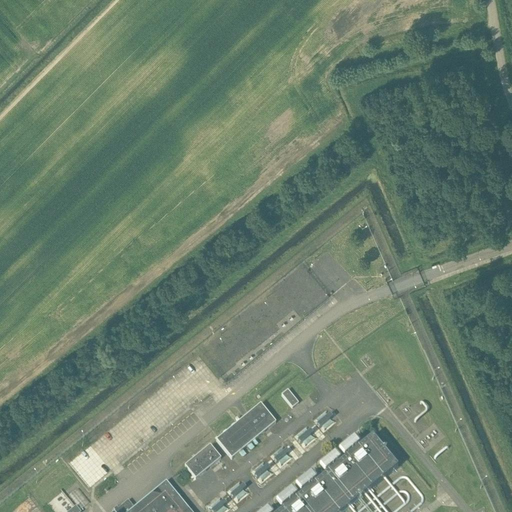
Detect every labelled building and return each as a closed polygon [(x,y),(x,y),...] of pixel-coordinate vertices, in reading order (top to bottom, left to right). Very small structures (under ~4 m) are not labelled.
[(282,396),(292,409),(298,404),(288,391),(282,396)] [(276,424),(260,405),(216,441),(231,460),(276,424)] [(314,418),(323,430),(335,419),(326,408),(314,418)] [(294,436),(303,447),(316,437),(307,425),(294,436)] [(344,511),(397,469),(372,438),(281,511),(344,511)] [(273,454),(282,465),(295,455),(285,444),(273,454)] [(221,460),(210,446),(185,467),(195,480),(221,460)] [(252,471),(261,483),(273,472),(264,461),(252,471)] [(34,493),(47,511),(48,511),(57,506),(43,486),(45,485),(42,480),(33,487),(36,492),(34,493)] [(228,491),(238,502),(250,492),(241,481),(228,491)] [(190,511),(166,482),(134,508),(128,501),(119,508),(114,511),(190,511)] [(274,511),(292,498),(286,490),(268,503),(274,511)] [(209,507),(212,511),(225,511),(230,508),(221,497),(209,507)] [(31,499),(26,501),(31,511),(32,511),(37,509),(31,499)] [(27,511),(21,503),(10,511),(9,511),(27,511)]
